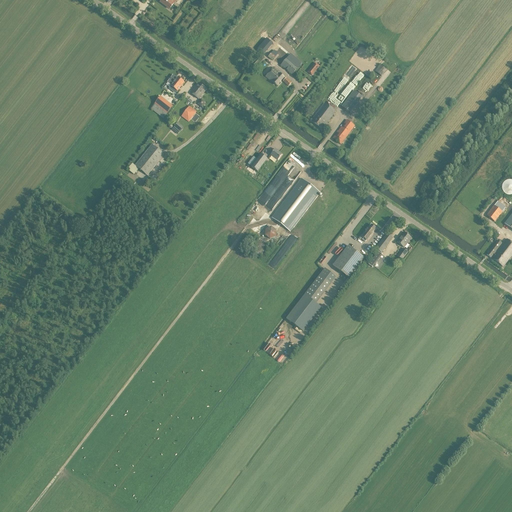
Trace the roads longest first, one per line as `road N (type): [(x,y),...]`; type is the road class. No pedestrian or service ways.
road 1 (tertiary): [(511,290),(92,0)]
road 2 (track): [(28,511),(245,229)]
road 3 (track): [(0,354),(142,175)]
